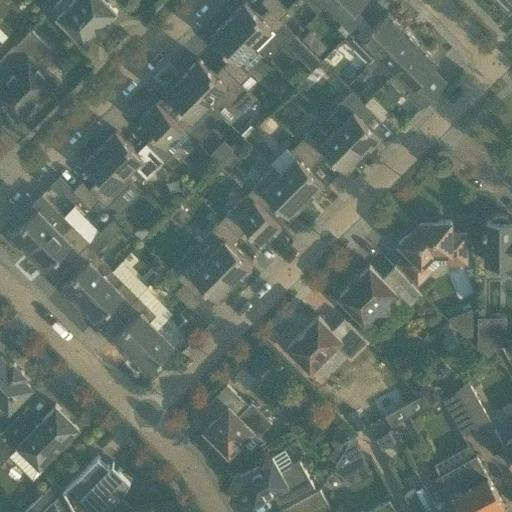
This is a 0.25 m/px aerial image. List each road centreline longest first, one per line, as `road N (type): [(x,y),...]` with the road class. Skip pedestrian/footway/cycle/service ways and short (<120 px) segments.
road 1 (residential): [(139,422),(429,127)]
road 2 (residential): [(13,181),(201,0)]
road 3 (residential): [(139,422),(0,278)]
